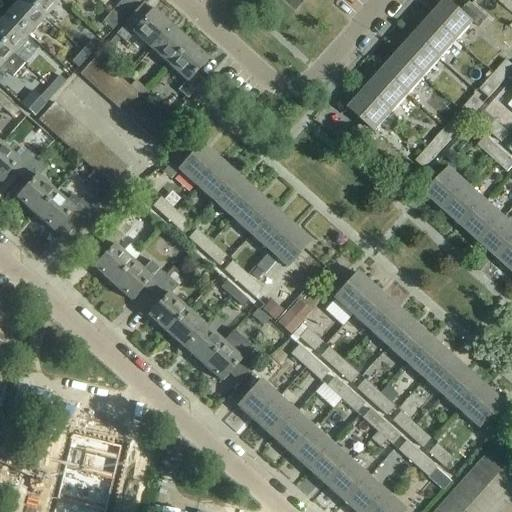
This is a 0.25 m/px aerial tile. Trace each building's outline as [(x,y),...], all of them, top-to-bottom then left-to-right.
[(23,0),(19,0),(5,16),(28,36),(44,18),(23,0)] [(59,0),(23,0),(44,18),(60,0),(59,0)] [(141,0),(123,0),(111,14),(121,23),(141,0)] [(430,19),(430,20),(456,44),(473,25),(478,30),(487,20),(469,4),(460,14),(450,5),(451,5),(446,1),(436,13),(436,14),(431,19),(430,19)] [(133,35),(150,50),(171,27),(152,11),(151,12),(143,5),(116,36),(125,44),(133,35)] [(121,23),(111,14),(103,23),(113,32),(121,23)] [(5,16),(0,21),(0,43),(12,54),(28,36),(5,16)] [(414,37),(414,38),(440,61),(456,44),(430,20),(420,31),(420,32),(415,37),(414,37)] [(150,50),(169,66),(189,44),(171,27),(150,50)] [(398,55),(398,56),(424,79),(440,61),(414,38),(404,49),(399,55),(398,55)] [(93,42),(82,54),(88,59),(99,48),(93,42)] [(12,54),(0,43),(0,77),(3,80),(9,74),(14,78),(25,66),(12,54)] [(189,44),(169,66),(186,82),(178,91),(187,100),(203,82),(195,74),(207,61),(189,44)] [(88,59),(82,54),(73,64),(79,69),(88,59)] [(511,73),(511,66),(506,62),(498,54),(486,68),(494,76),(493,77),(502,85),(511,73)] [(382,73),(382,74),(408,97),(424,79),(398,56),(387,67),(388,67),(383,73),(382,73)] [(80,76),(89,84),(105,66),(96,58),(80,76)] [(89,84),(98,92),(114,74),(105,66),(89,84)] [(98,92),(106,100),(122,82),(114,74),(98,92)] [(366,91),(392,115),(408,97),(382,74),(371,85),(372,85),(367,91),(366,91)] [(60,77),(50,88),(56,94),(66,83),(60,77)] [(502,85),(493,77),(480,92),(489,100),(502,85)] [(130,88),(131,89),(141,98),(147,91),(136,81),(130,88)] [(106,100),(116,108),(131,90),(122,82),(106,100)] [(56,94),(50,88),(39,99),(38,98),(26,110),(35,118),(56,94)] [(116,108),(125,116),(141,98),(131,90),(116,108)] [(392,115),(366,91),(355,103),(356,103),(349,110),(376,133),(392,115)] [(474,97),(461,112),(470,120),(483,105),(474,97)] [(125,116),(134,124),(150,106),(141,98),(125,116)] [(8,102),(2,109),(13,119),(19,112),(8,102)] [(38,122),(48,130),(64,112),(54,104),(38,122)] [(134,124),(142,132),(159,114),(150,106),(134,124)] [(48,130),(56,138),(73,120),(64,112),(48,130)] [(470,120),(461,112),(448,127),(457,135),(470,120)] [(159,114),(142,132),(152,140),(167,122),(159,114)] [(56,138),(65,146),(82,128),(73,120),(56,138)] [(486,131),(501,144),(509,135),(494,122),(486,131)] [(65,146),(74,154),(90,136),(82,128),(65,146)] [(442,133),(429,148),(438,156),(451,141),(442,133)] [(74,154),(83,162),(100,144),(90,136),(74,154)] [(478,147),(492,161),(500,152),(486,138),(478,147)] [(187,162),(200,148),(192,141),(179,155),(162,174),(170,182),(178,172),(187,162)] [(83,162),(92,171),(109,152),(100,144),(83,162)] [(0,183),(12,171),(20,178),(35,160),(26,152),(19,160),(2,145),(0,147),(0,183)] [(196,188),(220,162),(208,151),(208,152),(202,146),(200,148),(187,162),(178,172),(196,188)] [(438,156),(429,148),(416,163),(425,171),(438,156)] [(92,171),(101,179),(118,160),(109,152),(92,171)] [(511,162),(500,152),(492,161),(507,174),(511,168),(511,162)] [(17,201),(35,217),(55,194),(37,178),(45,169),(35,160),(20,178),(29,186),(17,201)] [(118,160),(101,179),(110,186),(126,168),(118,160)] [(196,188),(214,205),(238,178),(226,167),(226,168),(220,163),(220,162),(196,188)] [(444,213),(445,214),(469,188),(450,171),(430,193),(426,197),(438,208),(439,208),(444,213)] [(85,183),(100,197),(109,187),(94,173),(85,183)] [(214,205),(232,221),(256,194),(244,184),(238,179),(238,178),(214,205)] [(462,229),(463,230),(486,204),(469,188),(445,214),(456,224),(462,229)] [(55,194),(35,217),(53,233),(60,226),(69,234),(90,210),(80,201),(79,202),(73,197),(66,204),(55,194)] [(232,221),(249,237),(274,210),(262,200),(256,195),(256,194),(232,221)] [(153,208),(167,222),(176,212),(161,199),(153,208)] [(480,245),(481,246),(504,220),(486,204),(463,230),(474,240),(480,245)] [(249,237),(267,253),(291,226),(280,216),(279,216),(274,211),(274,210),(249,237)] [(176,212),(167,222),(182,235),(190,226),(176,212)] [(498,261),(498,262),(511,246),(511,226),(504,220),(481,246),(492,256),(498,261)] [(291,226),(267,253),(285,269),(305,247),(306,247),(310,243),(298,232),(297,232),(291,227),(292,227),(291,226)] [(189,241),(204,254),(212,245),(211,244),(219,233),(213,227),(207,234),(202,230),(199,233),(197,231),(189,241)] [(93,269),(112,285),(132,264),(114,248),(123,239),(114,231),(98,248),(106,255),(93,269)] [(212,245),(204,254),(219,267),(227,258),(212,245)] [(511,246),(498,262),(510,272),(511,273),(511,246)] [(143,288),(152,296),(167,279),(159,271),(160,270),(151,262),(142,272),(132,264),(112,285),(130,302),(143,288)] [(224,272),(239,286),(248,277),(233,263),(224,272)] [(257,269),(251,276),(257,282),(263,275),(257,269)] [(333,301),(351,317),(375,291),(364,281),(363,281),(357,275),(333,301)] [(248,277),(239,286),(254,299),(263,290),(248,277)] [(147,317),(167,334),(187,312),(169,296),(177,287),(167,279),(152,296),(160,303),(147,317)] [(222,289),(231,297),(237,291),(228,282),(222,289)] [(237,291),(231,297),(243,308),(249,301),(237,291)] [(351,317),(369,333),(393,307),(382,297),(381,297),(376,292),(375,291),(351,317)] [(283,312),(270,301),(261,311),(274,322),(283,312)] [(290,336),(311,313),(299,302),(278,325),(290,336)] [(369,333),(387,349),(411,323),(400,313),(399,313),(394,308),(393,307),(369,333)] [(269,321),(258,311),(252,317),(263,327),(269,321)] [(167,334),(184,350),(204,328),(187,312),(167,334)] [(387,349),(405,366),(429,339),(418,329),(417,329),(411,324),(412,324),(411,323),(387,349)] [(184,350),(202,366),(222,344),(204,328),(184,350)] [(300,340),(315,353),(323,344),(307,331),(300,340)] [(222,344),(202,366),(220,382),(231,370),(245,382),(258,367),(244,355),(251,347),(234,332),(223,345),(222,344)] [(405,366),(423,382),(447,355),(436,345),(435,346),(429,340),(430,340),(429,339),(405,366)] [(291,356),(306,370),(314,361),(299,347),(291,356)] [(321,359),(336,372),(344,363),(329,350),(321,359)] [(423,382),(441,398),(465,372),(453,361),(453,362),(447,356),(448,356),(447,355),(423,382)] [(314,361),(306,370),(321,383),(329,374),(314,361)] [(344,363),(336,372),(351,386),(359,376),(344,363)] [(254,424),(255,425),(278,399),(259,383),(265,377),(258,370),(238,393),(245,399),(241,404),(240,404),(236,408),(249,419),(255,424),(254,424)] [(441,398),(459,414),(483,388),(471,377),(471,378),(465,372),(441,398)] [(327,388),(342,402),(350,392),(335,379),(327,388)] [(357,391),(372,404),(380,395),(365,382),(357,391)] [(483,388),(459,414),(477,430),(497,408),(501,404),(489,393),(489,394),(483,388)] [(350,392),(342,402),(356,415),(365,406),(350,392)] [(380,395),(372,404),(387,418),(395,409),(380,395)] [(272,440),(273,441),(296,415),(278,399),(255,425),(266,435),(267,435),(273,440),(272,440)] [(363,420),(378,434),(386,425),(372,411),(363,420)] [(393,423),(408,437),(416,427),(401,414),(393,423)] [(290,456),(291,457),(314,432),(296,415),(273,441),(284,451),(285,451),(290,456)] [(386,425),(378,434),(392,447),(401,438),(386,425)] [(416,427),(408,437),(423,450),(431,441),(416,427)] [(511,433),(508,430),(500,439),(511,449),(511,433)] [(308,472),(309,473),(332,448),(314,432),(291,457),(302,467),(303,467),(308,472)] [(72,435),(53,511),(99,511),(107,482),(112,483),(109,494),(111,495),(122,447),(72,435)] [(511,449),(500,439),(493,447),(510,462),(511,459),(511,449)] [(398,452),(413,466),(421,457),(406,443),(398,452)] [(452,460),(437,446),(429,456),(444,469),(452,460)] [(493,447),(485,456),(502,471),(510,462),(493,447)] [(326,488),(327,489),(350,464),(332,448),(309,473),(320,483),(321,483),(326,488)] [(485,456),(478,464),(494,479),(502,471),(485,456)] [(421,457),(413,466),(428,479),(436,470),(421,457)] [(344,504),(345,505),(368,480),(350,464),(327,489),(338,499),(344,504)] [(478,464),(470,473),(487,488),(494,479),(478,464)] [(470,473),(462,482),(479,497),(487,488),(470,473)] [(371,511),(386,496),(368,480),(345,505),(352,511),(371,511)] [(462,482),(455,490),(471,505),(479,497),(462,482)] [(455,490),(447,499),(462,511),(465,511),(471,505),(455,490)] [(403,511),(386,496),(371,511),(403,511)] [(462,511),(447,499),(439,507),(444,511),(462,511)]
